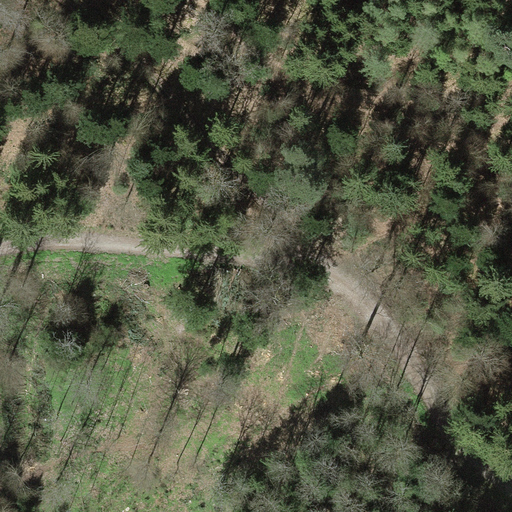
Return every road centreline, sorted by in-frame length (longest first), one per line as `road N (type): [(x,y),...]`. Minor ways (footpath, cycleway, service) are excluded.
road 1 (track): [(310,265),(369,292),(445,433),(469,467),(511,500)]
road 2 (track): [(0,253),(124,241),(310,265)]
